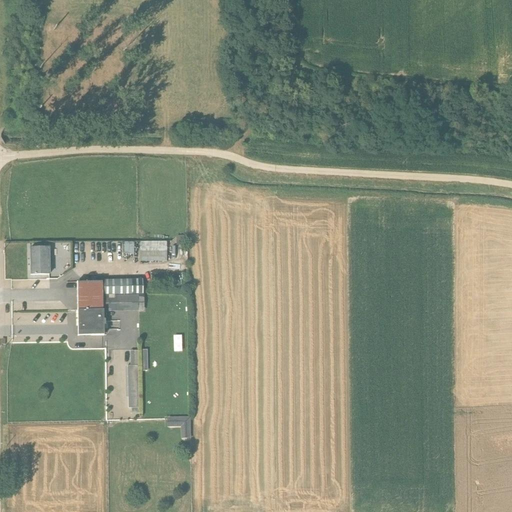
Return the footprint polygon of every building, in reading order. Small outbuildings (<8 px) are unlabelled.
[(165,240),(141,240),(141,259),(165,259),(165,240)] [(134,252),(134,241),(125,241),(125,252),(134,252)] [(31,247),(31,273),(50,273),(50,246),(31,247)] [(144,309),(144,277),(102,278),(102,280),(77,281),(78,334),(104,334),(104,310),(144,309)] [(130,347),(131,406),(141,406),(139,347),(130,347)] [(181,425),(181,436),(191,436),(191,414),(167,414),(167,425),(181,425)]
